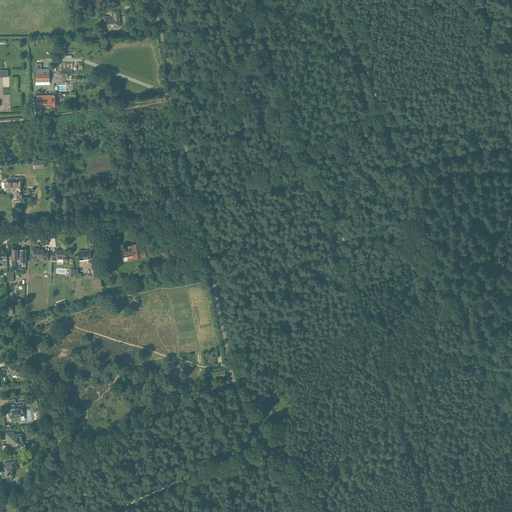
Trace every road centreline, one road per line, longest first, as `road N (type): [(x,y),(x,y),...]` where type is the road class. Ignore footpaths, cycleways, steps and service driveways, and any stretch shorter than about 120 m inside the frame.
road 1 (track): [(470,336),(337,0)]
road 2 (track): [(253,0),(354,291)]
road 3 (unclassified): [(198,208),(154,0)]
road 4 (track): [(198,208),(382,113)]
road 5 (residential): [(0,237),(198,208)]
road 6 (track): [(0,123),(174,97)]
road 7 (track): [(354,291),(394,405)]
